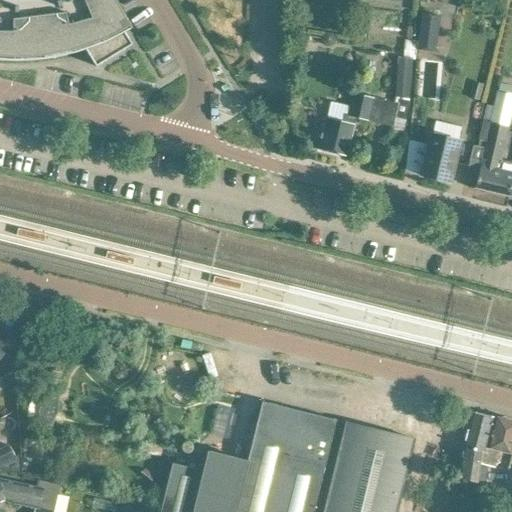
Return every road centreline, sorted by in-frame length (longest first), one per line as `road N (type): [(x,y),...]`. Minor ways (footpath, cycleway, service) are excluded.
road 1 (residential): [(511,399),(0,270)]
road 2 (residential): [(511,224),(191,139)]
road 3 (residential): [(0,89),(191,139)]
road 4 (residential): [(191,139),(199,76),(155,0)]
